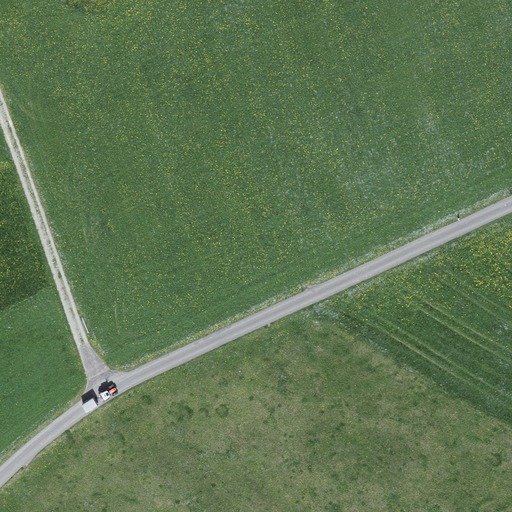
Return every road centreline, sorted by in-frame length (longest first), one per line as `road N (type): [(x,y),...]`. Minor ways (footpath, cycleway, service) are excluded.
road 1 (unclassified): [(511,202),(148,370),(53,429),(0,476)]
road 2 (track): [(0,94),(101,396)]
